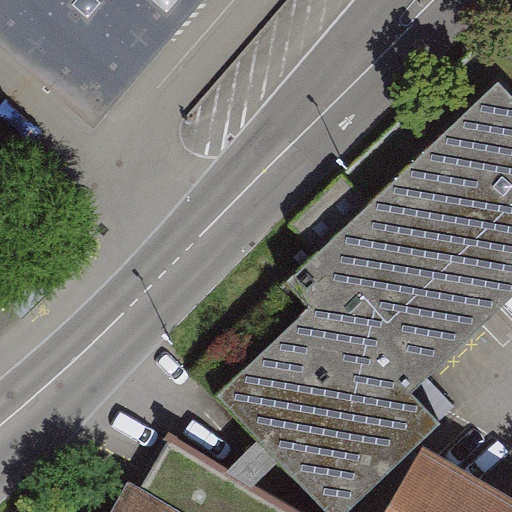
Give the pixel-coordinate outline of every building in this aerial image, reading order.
[(0,0),(0,62),(82,134),(199,0),(0,0)] [(502,81),(511,92),(511,45),(435,117),(467,114),(502,81)] [(511,92),(502,81),(467,114),(291,284),(315,309),(220,398),(330,511),(348,511),(445,429),(414,398),(511,302),(511,92)] [(136,498),(159,511),(500,511),(420,465),(393,511),(301,511),(173,435),(136,498)] [(159,511),(136,498),(130,495),(120,511),(159,511)]
